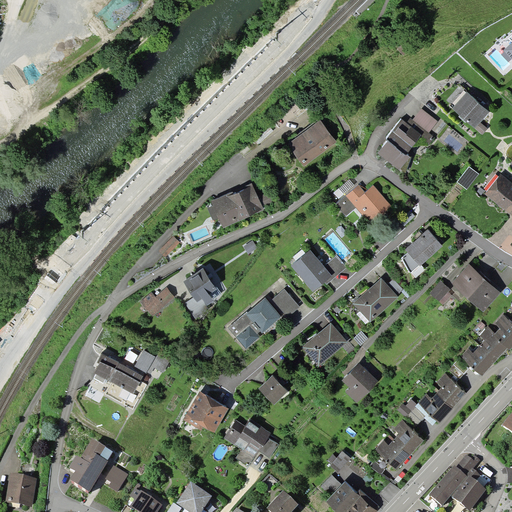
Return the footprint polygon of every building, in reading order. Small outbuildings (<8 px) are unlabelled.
[(408,39),(396,49),(402,55),(413,45),(408,39)] [(491,113),(466,91),(450,109),(482,136),(488,129),(481,124),(491,113)] [(387,141),(377,151),(405,172),(410,156),(405,153),(419,139),(429,145),(435,139),(428,133),(438,123),(422,109),(409,123),(401,118),(394,126),(383,139),(387,141)] [(318,120),(286,144),(304,167),(335,143),(318,120)] [(469,166),(456,182),(466,189),(478,173),(469,166)] [(511,212),(511,184),(501,175),(487,192),(511,213),(511,212)] [(350,178),(334,191),(338,196),(355,183),(350,178)] [(250,184),(209,202),(221,229),(262,210),(250,184)] [(359,186),(336,205),(346,216),(356,208),(369,224),(391,205),(374,185),(365,193),(359,186)] [(271,191),(260,196),(264,205),(275,200),(271,191)] [(428,228),(405,249),(420,265),(443,245),(428,228)] [(173,237),(159,251),(166,258),(181,244),(173,237)] [(334,277),(324,266),(310,249),(292,265),(314,291),(325,283),(326,284),(334,277)] [(324,266),(334,277),(346,268),(337,256),(324,266)] [(469,265),(452,283),(483,312),(500,294),(469,265)] [(203,270),(183,283),(199,308),(218,295),(203,270)] [(382,274),(353,300),(362,309),(358,313),(367,323),(400,294),(398,292),(389,281),(382,274)] [(394,277),(389,281),(398,292),(404,287),(394,277)] [(441,282),(431,292),(440,301),(450,291),(441,282)] [(152,294),(141,304),(153,318),(176,299),(167,288),(155,298),(152,294)] [(284,290),(273,300),(288,318),(299,308),(284,290)] [(265,297),(227,329),(244,349),(282,317),(265,297)] [(511,343),(511,321),(503,314),(496,322),(500,326),(494,333),(487,326),(480,334),(485,339),(474,351),(470,347),(463,355),(482,372),(507,345),(509,347),(511,343)] [(330,323),(301,348),(317,367),(346,342),(330,323)] [(362,329),(354,336),(361,343),(369,336),(362,329)] [(170,361),(146,348),(135,368),(159,381),(170,361)] [(94,372),(109,381),(119,362),(104,354),(94,372)] [(143,376),(119,362),(109,381),(133,394),(143,376)] [(359,363),(341,381),(360,400),(378,382),(359,363)] [(425,394),(418,403),(439,421),(465,390),(444,372),(437,380),(445,386),(432,400),(425,394)] [(272,375),(258,387),(272,403),(286,392),(272,375)] [(227,407),(199,391),(184,418),(213,433),(227,407)] [(411,399),(405,406),(411,411),(417,405),(411,399)] [(402,403),(397,409),(405,417),(411,411),(405,406),(402,403)] [(511,417),(502,430),(511,437),(511,417)] [(244,427),(235,421),(224,438),(242,450),(236,459),(249,467),(260,449),(270,435),(271,433),(249,419),(244,427)] [(423,438),(403,420),(396,428),(401,433),(390,445),(385,440),(377,448),(396,466),(423,438)] [(270,435),(260,449),(271,456),(280,442),(270,435)] [(102,452),(90,445),(67,487),(88,499),(106,466),(97,462),(102,452)] [(334,453),(328,459),(339,469),(352,455),(344,447),(337,455),(334,453)] [(468,460),(465,458),(429,500),(442,510),(451,500),(465,511),(471,511),(486,495),(474,484),(479,478),(473,472),(481,463),(472,455),(468,460)] [(367,472),(363,477),(369,482),(373,477),(367,472)] [(122,479),(111,473),(106,481),(117,488),(122,479)] [(332,473),(321,485),(330,492),(340,480),(332,473)] [(37,478),(10,474),(6,502),(32,506),(37,478)] [(357,493),(344,482),(326,502),(336,511),(375,511),(380,508),(359,490),(357,493)] [(203,511),(211,501),(190,487),(175,509),(180,511),(203,511)] [(158,511),(160,509),(139,495),(128,510),(130,511),(158,511)] [(293,511),(297,509),(281,495),(266,511),(293,511)]
